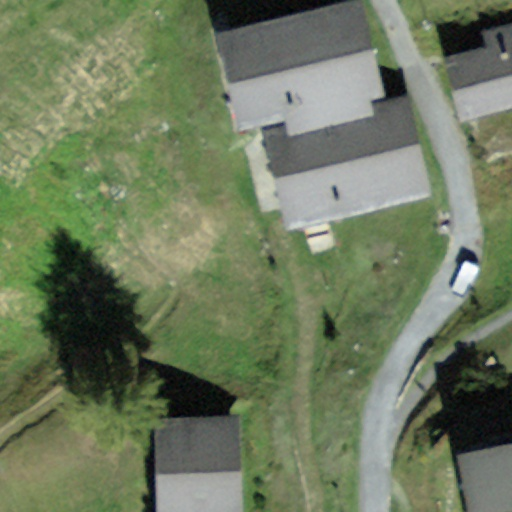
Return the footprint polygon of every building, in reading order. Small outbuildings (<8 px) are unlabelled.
[(364,0),(353,0),(218,29),(240,130),(386,99),(364,0)] [(488,50),(448,59),(462,118),(511,107),(511,24),(484,30),(488,50)] [(411,96),(265,127),(286,225),(432,193),(411,96)] [(245,511),(244,418),(155,420),(156,511),(245,511)] [(511,511),(511,441),(457,451),(468,511),(511,511)]
